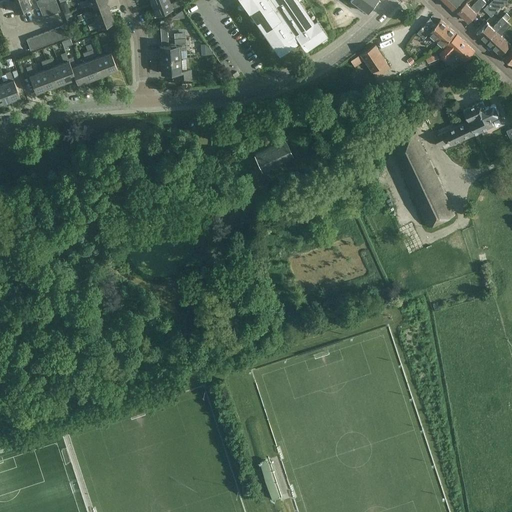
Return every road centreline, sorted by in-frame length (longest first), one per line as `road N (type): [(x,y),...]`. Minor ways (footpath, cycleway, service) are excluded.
road 1 (tertiary): [(145,98),(230,96),(295,81),(333,59),(392,0)]
road 2 (tertiary): [(0,132),(88,101),(145,98)]
